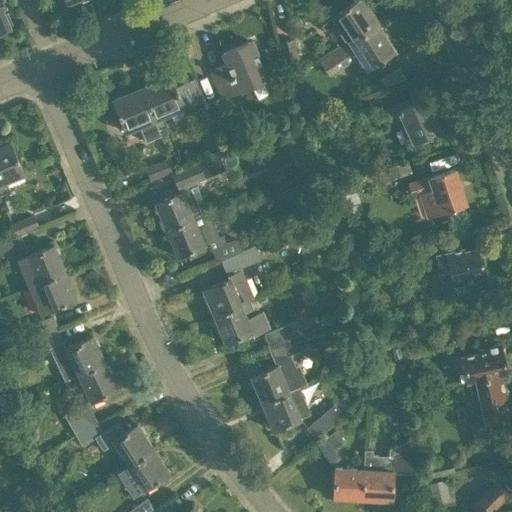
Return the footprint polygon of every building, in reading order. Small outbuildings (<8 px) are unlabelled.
[(0,0),(0,34),(13,29),(7,14),(3,15),(0,7),(0,6),(3,6),(0,0)] [(360,0),(354,0),(343,8),(341,5),(318,20),(324,29),(336,22),(339,27),(338,28),(345,38),(346,37),(349,42),(377,24),(376,23),(377,22),(369,10),(368,11),(360,0)] [(377,24),(349,42),(320,61),(328,73),(346,61),(347,63),(358,55),(367,69),(378,61),(379,63),(384,60),(383,58),(394,51),(377,24)] [(293,39),(279,43),(286,69),(300,66),(293,39)] [(222,54),(226,64),(210,70),(221,97),(237,90),(237,91),(266,79),(251,42),(222,54)] [(155,80),(139,87),(153,121),(158,131),(166,127),(162,117),(183,109),(196,103),(187,81),(174,87),(169,75),(168,75),(166,71),(154,76),(155,80)] [(139,87),(110,99),(124,133),(139,126),(145,141),(160,136),(158,131),(153,121),(139,87)] [(423,98),(417,101),(415,96),(386,110),(390,118),(399,114),(405,126),(401,128),(407,142),(412,140),(412,141),(438,129),(423,98)] [(364,109),(359,97),(337,106),(342,118),(364,109)] [(209,157),(217,154),(222,152),(211,126),(199,131),(209,157)] [(304,134),(285,142),(297,168),(315,160),(304,134)] [(9,141),(0,144),(0,195),(6,193),(2,183),(23,174),(9,141)] [(172,173),(179,191),(154,202),(154,203),(155,203),(166,227),(192,216),(207,210),(194,180),(223,168),(217,154),(209,157),(172,173)] [(150,181),(172,172),(174,171),(169,160),(145,170),(150,181)] [(406,161),(386,168),(389,178),(410,172),(406,161)] [(421,196),(428,216),(465,204),(453,168),(429,176),(429,177),(407,184),(411,196),(412,195),(413,199),(421,196)] [(333,185),(337,199),(359,193),(355,179),(333,185)] [(192,216),(166,227),(177,255),(176,255),(177,256),(209,242),(208,241),(218,237),(207,210),(192,216)] [(15,235),(36,226),(32,215),(10,224),(15,235)] [(218,237),(208,241),(209,242),(212,250),(217,248),(221,259),(242,250),(237,239),(227,243),(223,235),(218,237)] [(18,236),(0,243),(0,256),(7,254),(8,257),(24,250),(18,236)] [(28,286),(64,271),(53,245),(54,245),(53,243),(17,259),(28,286)] [(254,245),(242,250),(221,259),(227,271),(239,266),(259,257),(254,245)] [(462,248),(436,255),(440,272),(450,269),(454,284),(457,298),(473,294),(489,289),(486,276),(478,247),(462,251),(462,248)] [(384,250),(361,256),(364,269),(387,263),(384,250)] [(227,275),(228,277),(202,289),(203,290),(213,314),(212,314),(213,315),(240,304),(248,300),(253,298),(239,266),(227,271),(228,275),(227,275)] [(74,297),(64,271),(28,286),(39,313),(76,298),(75,296),(74,297)] [(240,304),(213,315),(213,316),(214,315),(225,341),(224,341),(224,342),(251,331),(252,334),(268,327),(263,314),(259,313),(254,314),(248,300),(240,304)] [(52,316),(20,329),(26,342),(57,329),(52,316)] [(306,317),(298,320),(302,330),(311,326),(306,317)] [(269,346),(302,333),(296,320),(264,334),(269,346)] [(62,341),(57,329),(26,342),(24,342),(29,355),(48,347),(61,341),(62,341)] [(276,360),(278,364),(250,376),(251,377),(262,403),(302,386),(296,372),(293,373),(285,356),(308,347),(302,333),(269,346),(275,360),(276,360)] [(64,348),(61,341),(48,347),(65,381),(103,362),(91,336),(92,336),(92,335),(64,348)] [(475,380),(501,375),(506,374),(505,372),(510,371),(507,358),(503,359),(499,344),(485,347),(486,351),(461,356),(467,382),(475,380)] [(103,362),(65,381),(70,392),(83,385),(90,399),(89,400),(89,401),(117,388),(116,387),(115,387),(103,362)] [(478,392),(481,408),(477,409),(479,422),(471,424),(475,440),(490,436),(488,425),(511,420),(501,375),(475,380),(467,382),(470,394),(478,392)] [(302,386),(262,403),(273,429),(272,429),(273,430),(310,414),(300,391),(303,390),(302,386)] [(76,435),(97,423),(86,403),(64,415),(76,435)] [(316,439),(343,416),(334,406),(307,429),(316,439)] [(128,464),(152,448),(137,425),(138,424),(137,423),(123,432),(118,426),(113,424),(102,431),(97,423),(76,435),(81,445),(94,438),(103,450),(114,442),(127,461),(123,464),(124,466),(128,464)] [(332,449),(343,442),(336,432),(318,444),(331,464),(339,459),(332,449)] [(364,445),(363,464),(362,498),(390,499),(390,500),(391,500),(392,470),(415,471),(416,462),(408,437),(389,444),(389,451),(372,451),(372,446),(364,445)] [(152,448),(128,464),(143,487),(143,488),(143,489),(169,472),(168,471),(167,472),(152,448)] [(426,464),(429,477),(453,471),(450,459),(426,464)] [(362,498),(363,464),(361,464),(360,469),(335,468),(335,467),(334,467),(333,497),(334,497),(334,496),(362,498)] [(444,480),(429,483),(433,503),(449,499),(444,480)] [(506,495),(495,484),(476,503),(476,511),(493,511),(493,508),(506,495)] [(129,511),(149,511),(153,509),(146,500),(129,511)]
